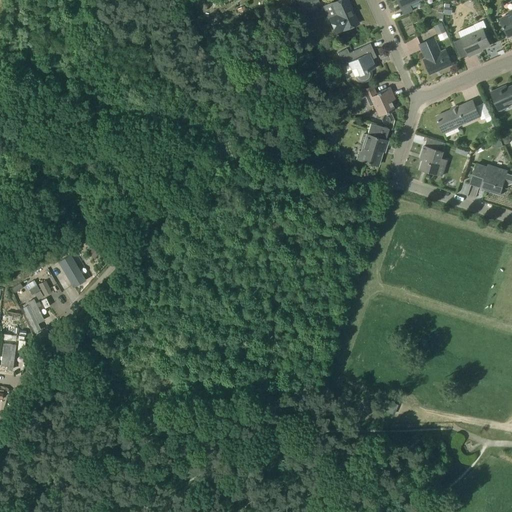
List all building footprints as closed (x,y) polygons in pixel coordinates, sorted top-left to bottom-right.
[(320,4),(318,0),(297,0),(302,11),(320,4)] [(347,0),(339,0),(332,3),(325,7),(336,33),(344,29),(344,30),(358,23),(356,24),(350,11),(352,10),(347,0)] [(511,14),(500,19),(508,37),(511,35),(511,14)] [(490,45),(483,29),(487,27),(484,21),(474,25),(477,32),(461,39),(469,57),(477,53),(476,52),(490,45)] [(442,23),(434,26),(438,35),(446,32),(442,23)] [(438,71),(452,64),(446,51),(441,53),(434,38),(420,45),(426,59),(424,60),(430,74),(431,74),(431,72),(437,69),(438,71)] [(367,80),(368,80),(369,79),(370,78),(370,77),(371,76),(371,75),(371,74),(371,73),(371,72),(371,71),(371,70),(376,68),(370,55),(375,53),(370,44),(349,53),(347,48),(337,53),(343,64),(348,62),(351,69),(355,67),(359,75),(355,76),(356,77),(356,78),(357,79),(358,80),(359,80),(360,81),(361,82),(363,82),(364,82),(365,82),(366,81),(367,81),(367,80)] [(511,86),(502,90),(501,88),(491,93),(498,108),(511,102),(511,86)] [(386,114),(391,112),(395,110),(390,98),(394,97),(390,87),(377,93),(377,94),(366,98),(370,106),(374,104),(379,116),(386,113),(386,114)] [(436,117),(443,132),(480,116),(473,101),(436,117)] [(336,125),(325,122),(324,128),(326,129),(323,140),(335,144),(339,128),(336,127),(336,125)] [(364,143),(362,151),(359,150),(356,159),(359,160),(377,166),(389,128),(371,123),(367,135),(366,135),(365,135),(364,135),(363,135),(362,136),(362,137),(361,137),(361,138),(361,139),(361,140),(361,141),(362,141),(362,142),(363,142),(364,143)] [(508,133),(506,127),(499,130),(502,135),(508,133)] [(443,152),(445,143),(438,141),(436,148),(433,147),(433,149),(424,146),(422,154),(425,155),(420,169),(442,176),(447,160),(441,158),(443,152)] [(488,164),(487,167),(476,164),(470,183),(482,187),(482,186),(485,187),(484,190),(499,195),(503,183),(509,185),(511,183),(511,174),(506,173),(507,170),(488,164)] [(70,254),(59,261),(63,269),(73,287),(85,280),(75,262),(70,254)] [(46,281),(38,285),(44,296),(52,292),(46,281)] [(37,285),(29,289),(32,294),(40,290),(37,285)] [(40,290),(35,294),(38,300),(44,297),(40,290)] [(46,298),(41,300),(45,308),(50,306),(46,298)] [(39,302),(36,303),(34,299),(28,302),(29,305),(26,306),(23,308),(30,323),(35,332),(41,329),(37,322),(44,319),(38,307),(41,306),(39,302)] [(7,368),(13,369),(16,345),(6,344),(4,343),(2,356),(1,365),(7,366),(7,368)]
